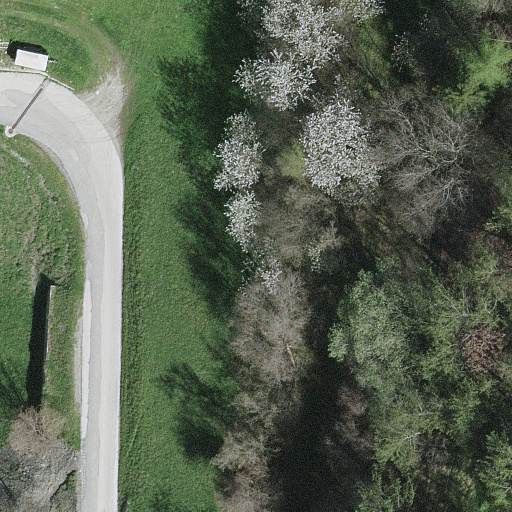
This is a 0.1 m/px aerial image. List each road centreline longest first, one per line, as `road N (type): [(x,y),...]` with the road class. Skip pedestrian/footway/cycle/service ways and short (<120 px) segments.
road 1 (tertiary): [(87,511),(93,237),(61,150),(0,105)]
road 2 (track): [(0,7),(67,32),(100,65),(102,114),(71,176)]
